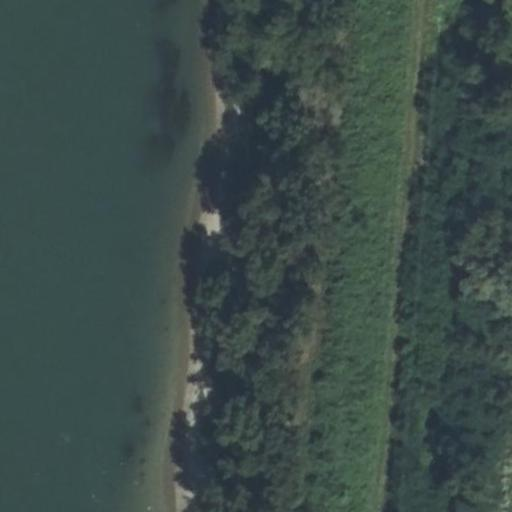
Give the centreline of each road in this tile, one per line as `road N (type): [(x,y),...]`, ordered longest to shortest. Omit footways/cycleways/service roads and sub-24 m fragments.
road 1 (track): [(296,511),(345,0)]
road 2 (track): [(374,511),(418,0)]
